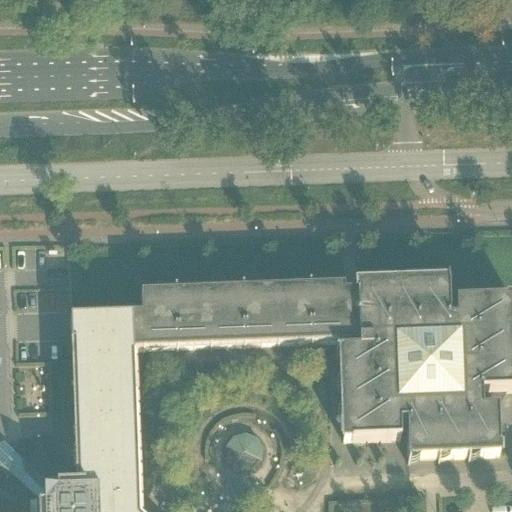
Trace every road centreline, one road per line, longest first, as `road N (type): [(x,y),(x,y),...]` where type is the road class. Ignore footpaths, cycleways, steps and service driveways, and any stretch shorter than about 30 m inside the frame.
road 1 (secondary): [(435,60),(0,79)]
road 2 (secondary): [(0,128),(167,124),(401,93)]
road 3 (unclassified): [(401,93),(406,168),(450,205)]
